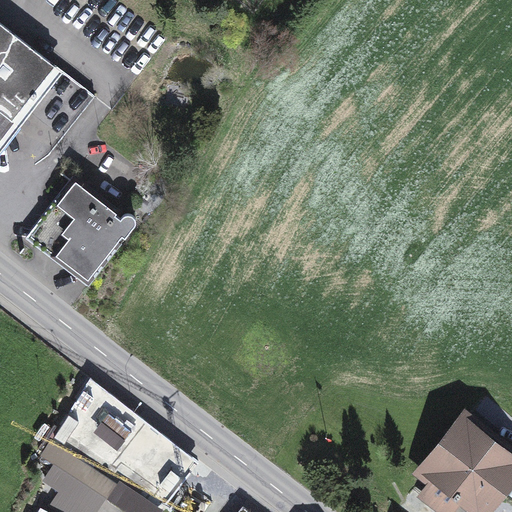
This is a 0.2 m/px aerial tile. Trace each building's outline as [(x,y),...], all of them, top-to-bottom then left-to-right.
[(63,136),(94,96),(63,72),(0,22),(0,137),(25,107),(63,136)] [(135,221),(132,217),(126,215),(121,219),(73,182),(56,204),(64,211),(39,243),(85,278),(115,239),(120,243),(124,237),(134,226),(135,221)] [(39,243),(64,211),(56,204),(54,203),(27,237),(38,245),(39,243)] [(84,280),(89,285),(125,238),(124,237),(120,243),(115,239),(85,278),(84,280)] [(511,458),(511,448),(470,416),(465,422),(511,458)] [(443,511),(447,511),(461,495),(481,511),(485,506),(511,471),(511,458),(465,422),(428,470),(439,478),(431,488),(424,497),(443,511)] [(42,456),(55,464),(105,497),(127,511),(250,511),(251,511),(243,506),(238,511),(178,511),(151,493),(154,489),(62,424),(42,456)] [(96,511),(105,497),(55,464),(45,479),(81,502),(96,511)] [(428,470),(420,479),(431,488),(439,478),(428,470)] [(511,471),(485,506),(491,510),(511,482),(511,471)] [(74,511),(95,511),(96,511),(81,502),(74,511)]
